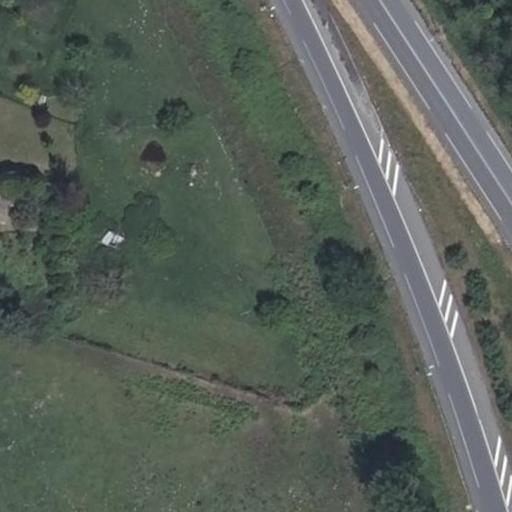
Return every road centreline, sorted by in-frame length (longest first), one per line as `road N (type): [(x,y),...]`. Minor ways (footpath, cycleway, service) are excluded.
road 1 (motorway): [(286,0),(466,375),(506,511)]
road 2 (track): [(148,0),(174,56),(167,104),(0,127)]
road 3 (primary): [(511,200),(382,0)]
